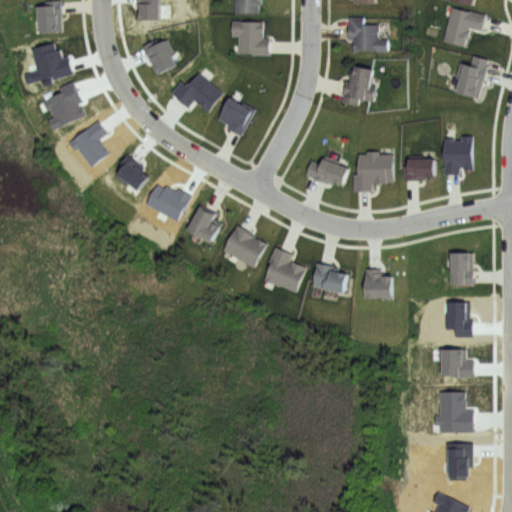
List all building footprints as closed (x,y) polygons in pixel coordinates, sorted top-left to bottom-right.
[(39,1),(51,0),(64,0),(65,10),(61,11),(63,33),(47,34),(46,21),(41,22),(39,1)] [(162,0),(162,18),(138,17),(138,3),(135,3),(135,0),(162,0)] [(260,0),(260,2),(258,2),(258,11),(234,12),(234,0),(260,0)] [(487,13),(483,28),(470,26),(465,45),(444,39),(452,5),(487,13)] [(389,49),(355,50),(354,38),(349,38),(349,16),(366,16),(366,23),(378,23),(379,39),(389,38),(389,49)] [(270,53),(239,53),(239,35),(232,35),(232,19),(263,20),(264,38),(270,38),(270,53)] [(178,63),(158,74),(144,45),(156,38),(160,44),(167,39),(178,63)] [(74,72),(53,78),(54,82),(43,86),(41,79),(31,82),(27,73),(39,70),(33,48),(55,41),(58,49),(62,48),(64,58),(70,56),(74,72)] [(489,58),(479,96),(456,90),(458,85),(451,82),(453,75),(457,76),(461,61),(470,63),(472,53),(489,58)] [(377,68),(373,86),(377,87),(375,100),(361,97),(359,104),(343,101),(348,80),(355,82),(359,65),(377,68)] [(201,74),(226,93),(212,112),(197,100),(192,107),(174,93),(183,81),(191,87),(201,74)] [(88,114),(55,129),(50,118),(55,115),(52,108),(48,109),(44,99),(64,92),(61,86),(73,80),(83,100),(78,103),(81,108),(84,106),(88,114)] [(234,98),(258,112),(244,137),(231,130),(233,126),(222,120),(234,98)] [(110,151),(93,165),(79,148),(77,149),(69,141),(99,120),(109,130),(100,138),(110,151)] [(446,137),(457,136),(457,140),(464,140),(464,136),(474,135),(475,170),(467,170),(467,166),(460,166),(460,175),(447,175),(446,137)] [(361,155),(370,155),(370,152),(382,151),(382,154),(396,153),(397,184),(374,185),(375,192),(357,193),(356,175),(362,175),(361,155)] [(152,175),(141,190),(118,174),(122,167),(118,164),(128,153),(152,175)] [(412,157),(439,156),(440,179),(428,179),(428,182),(405,183),(405,167),(412,167),(412,157)] [(328,158),(355,168),(348,186),(326,178),(324,183),(309,177),(314,163),(325,167),(328,158)] [(191,195),(177,220),(146,203),(158,183),(166,187),(167,185),(179,191),(180,188),(191,195)] [(205,204),(220,212),(216,220),(224,223),(215,241),(192,229),(205,204)] [(240,225),(259,234),(258,236),(269,242),(256,266),(227,251),(240,225)] [(278,245),(296,252),(292,260),(308,266),(298,290),(268,278),(275,259),(273,258),(278,245)] [(456,250),(474,250),(474,269),(477,269),(477,282),(454,282),(453,267),(456,267),(456,250)] [(319,261),(334,263),(333,268),(352,271),(349,290),(316,285),(319,261)] [(368,267),(385,267),(385,274),(395,274),(396,295),(370,296),(368,267)] [(474,334),(456,333),(456,327),(451,327),(451,300),(470,300),(471,319),(474,319),(474,334)] [(475,375),(456,375),(456,373),(445,373),(445,347),(466,347),(466,359),(475,359),(475,375)] [(474,430),(441,430),(440,423),(436,423),(436,413),(441,413),(441,389),(466,390),(466,409),(474,409),(474,430)] [(468,477),(449,477),(448,441),(473,442),(473,473),(467,473),(468,477)] [(431,511),(433,509),(436,511),(440,503),(434,500),(439,490),(471,506),(467,511),(431,511)]
